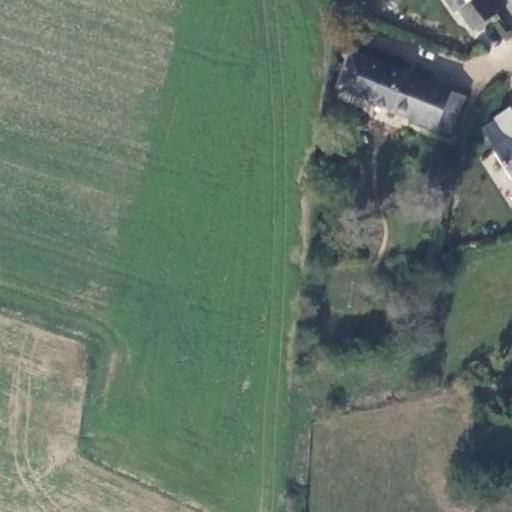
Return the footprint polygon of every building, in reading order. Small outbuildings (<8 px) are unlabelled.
[(473,0),(446,0),(456,13),(458,12),(473,0)] [(500,15),(489,0),(473,0),(458,12),(475,32),(500,15)] [(464,96),(354,52),(340,85),(393,107),(393,114),(449,136),(464,96)] [(511,134),(511,105),(496,115),(498,119),(509,136),(511,134)] [(498,119),(483,129),(511,174),(511,134),(509,136),(498,119)]
